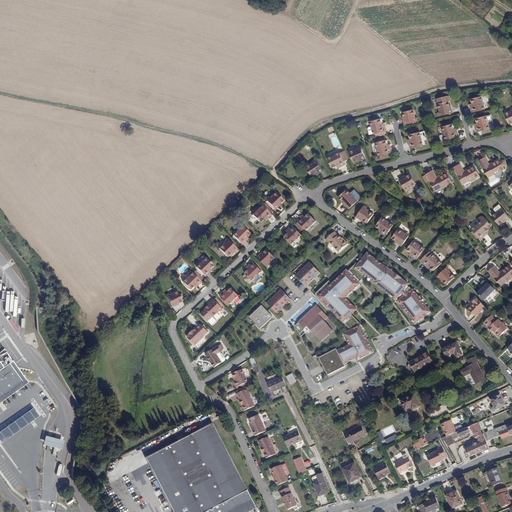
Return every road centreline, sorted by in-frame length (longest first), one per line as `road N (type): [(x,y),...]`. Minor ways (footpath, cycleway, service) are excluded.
road 1 (residential): [(308,195),(181,314),(172,335),(197,387),(230,412),(273,511)]
road 2 (track): [(308,195),(213,143),(0,92)]
road 3 (track): [(511,79),(445,86),(340,113),(267,170)]
road 4 (residential): [(441,296),(308,195)]
road 5 (tertiary): [(511,450),(367,511)]
